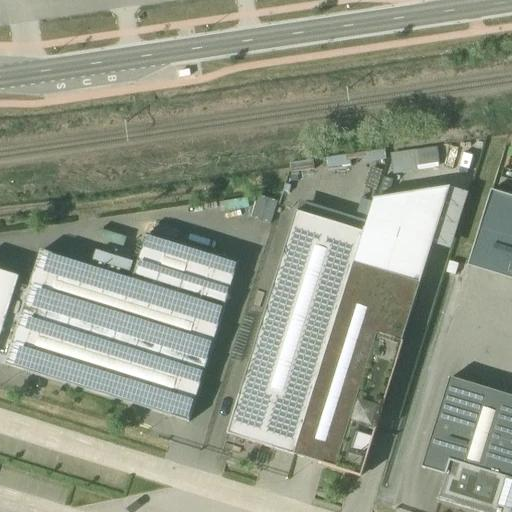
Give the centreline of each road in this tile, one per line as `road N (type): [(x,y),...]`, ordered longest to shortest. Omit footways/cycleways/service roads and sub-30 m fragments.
road 1 (primary): [(0,78),(511,2)]
road 2 (unclassified): [(236,501),(0,426)]
